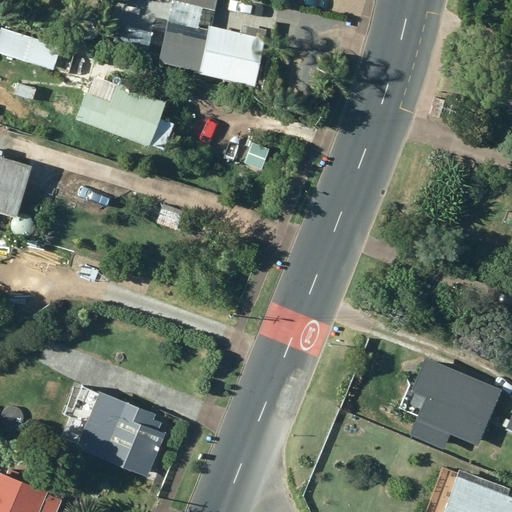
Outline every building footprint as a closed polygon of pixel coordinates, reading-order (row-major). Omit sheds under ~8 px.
[(218,0),(163,0),(216,11),(218,0)] [(209,33),(170,23),(161,59),(160,64),(254,87),(267,32),(242,27),(240,36),(209,28),(209,33)] [(35,42),(13,34),(5,56),(27,64),(35,42)] [(36,90),(16,83),(12,93),(32,101),(36,90)] [(75,120),(149,149),(149,147),(165,153),(175,126),(159,120),(166,104),(118,85),(110,105),(85,94),(75,120)] [(432,96),(427,116),(436,119),(442,98),(432,96)] [(249,138),(231,132),(222,162),(239,167),(249,138)] [(32,170),(0,160),(0,159),(0,213),(0,214),(17,220),(32,170)] [(186,213),(164,204),(155,227),(177,236),(186,213)] [(496,392),(418,359),(397,408),(411,414),(401,436),(437,452),(444,436),(472,448),(496,392)] [(78,450),(148,478),(164,437),(157,434),(161,425),(152,422),(155,416),(99,395),(78,450)] [(511,408),(501,430),(511,436),(511,408)] [(437,511),(511,511),(511,501),(503,498),(506,491),(452,471),(437,511)] [(56,511),(61,499),(0,475),(0,511),(56,511)]
